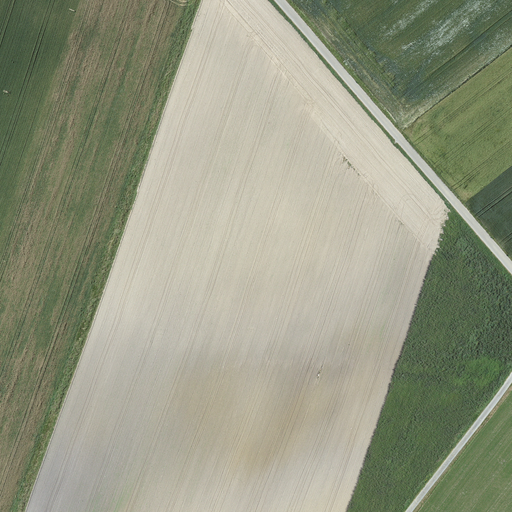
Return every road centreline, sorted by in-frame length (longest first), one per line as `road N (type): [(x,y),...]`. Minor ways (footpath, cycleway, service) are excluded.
road 1 (unclassified): [(511,266),(280,0)]
road 2 (track): [(511,375),(409,511)]
